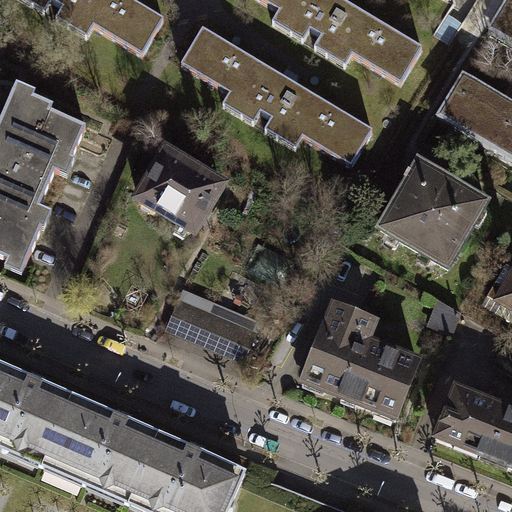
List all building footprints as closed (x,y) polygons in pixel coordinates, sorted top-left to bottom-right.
[(53,23),(82,40),(89,28),(138,57),(159,22),(121,0),(14,0),(40,15),(48,3),(60,10),(53,23)] [(348,57),(397,86),(418,51),(332,0),(252,0),(275,13),(268,25),(299,44),(306,32),(317,39),(310,51),(341,69),(348,57)] [(511,0),(506,0),(485,36),(511,51),(511,0)] [(293,152),(300,141),(348,170),(369,135),(199,33),(178,68),(227,98),(220,109),(251,127),(257,116),(269,123),(263,134),(293,152)] [(511,112),(459,81),(434,123),(511,169),(511,112)] [(1,269),(18,276),(39,229),(41,230),(48,214),(36,209),(52,172),(63,177),(70,162),(68,161),(82,129),(47,114),(49,109),(29,100),(32,94),(13,86),(0,114),(0,260),(4,262),(1,269)] [(135,201),(190,234),(217,188),(162,156),(135,201)] [(376,231),(444,270),(482,205),(414,166),(376,231)] [(483,299),(511,315),(511,258),(508,256),(483,299)] [(175,304),(164,331),(239,363),(251,336),(175,304)] [(436,304),(427,328),(448,336),(457,313),(436,304)] [(300,382),(393,418),(414,364),(362,344),(371,323),(336,309),(332,308),(323,329),(321,328),(300,382)] [(511,346),(504,341),(496,354),(511,363),(511,346)] [(511,380),(511,363),(496,354),(489,367),(511,380)] [(225,511),(241,477),(0,370),(0,442),(157,511),(225,511)] [(511,415),(451,392),(432,441),(511,472),(511,415)]
